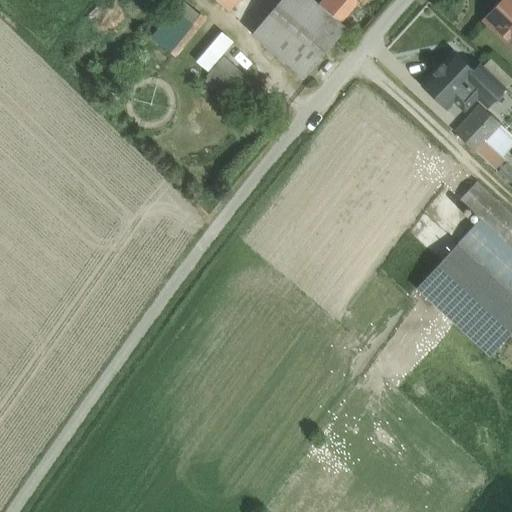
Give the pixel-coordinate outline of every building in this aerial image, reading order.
[(216,0),(229,11),(238,0),(216,0)] [(312,0),(281,0),(252,35),(304,79),(346,29),(340,24),(312,0)] [(312,0),(340,24),(357,4),(358,5),(362,0),(312,0)] [(511,0),(504,0),(485,20),(511,46),(511,0)] [(225,31),(201,60),(211,69),(235,40),(225,31)] [(473,71),(454,53),(421,87),(446,110),(458,98),(468,107),(477,98),(488,108),(489,107),(485,103),(501,87),(504,91),(506,90),(479,65),(473,71)] [(275,104),(226,60),(204,84),(218,96),(223,90),(259,122),(275,104)] [(206,74),(194,63),(183,75),(195,86),(206,74)] [(480,106),(455,133),(475,152),(485,141),(500,125),(480,106)] [(485,141),(475,152),(492,167),(502,156),(485,141)] [(511,292),(511,215),(476,182),(460,200),(481,219),(458,244),(511,293),(511,292)] [(511,293),(458,244),(416,289),(489,357),(511,332),(511,293)]
